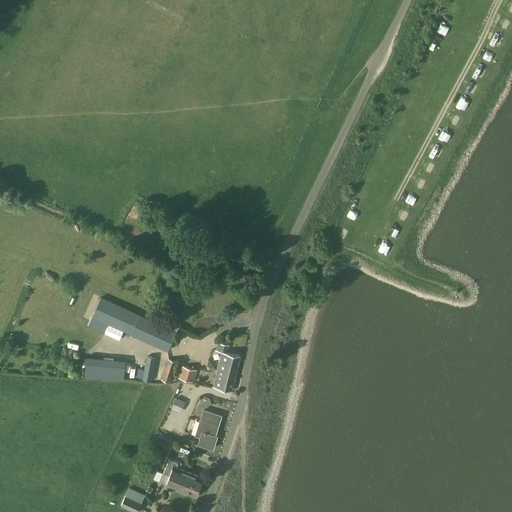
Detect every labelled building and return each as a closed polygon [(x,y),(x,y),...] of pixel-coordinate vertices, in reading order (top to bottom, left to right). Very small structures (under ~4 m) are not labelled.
[(502,16),(497,25),(504,29),(509,19),(502,16)] [(489,63),(494,53),(485,49),(481,58),(489,63)] [(477,66),(473,73),(481,77),(485,70),(477,66)] [(468,80),(464,89),(475,94),(479,86),(468,80)] [(460,97),(456,104),(465,109),(468,102),(460,97)] [(451,122),(459,126),(461,120),(452,117),(451,122)] [(448,142),(453,132),(443,127),(438,137),(448,142)] [(391,225),(388,233),(396,236),(399,228),(391,225)] [(336,235),(344,237),(347,230),(339,227),(336,235)] [(89,319),(100,296),(95,293),(84,317),(89,319)] [(168,350),(176,331),(140,314),(101,297),(92,316),(168,350)] [(232,390),(241,356),(228,352),(230,345),(219,342),(217,350),(223,351),(214,385),(232,390)] [(124,380),(126,359),(87,356),(85,376),(124,380)] [(152,382),(156,358),(147,356),(142,380),(152,382)] [(170,382),(177,361),(169,358),(161,379),(170,382)] [(193,382),(197,370),(183,365),(179,378),(193,382)] [(181,411),(186,400),(176,396),(171,407),(181,411)] [(215,436),(221,416),(204,410),(196,434),(201,436),(199,443),(213,448),(217,436),(215,436)] [(170,450),(173,441),(162,436),(158,445),(170,450)] [(174,466),(170,475),(180,480),(181,478),(200,486),(204,478),(174,466)] [(180,480),(170,475),(166,484),(196,496),(200,486),(181,478),(180,480)] [(138,511),(142,503),(139,501),(126,494),(121,505),(135,511),(138,511)]
